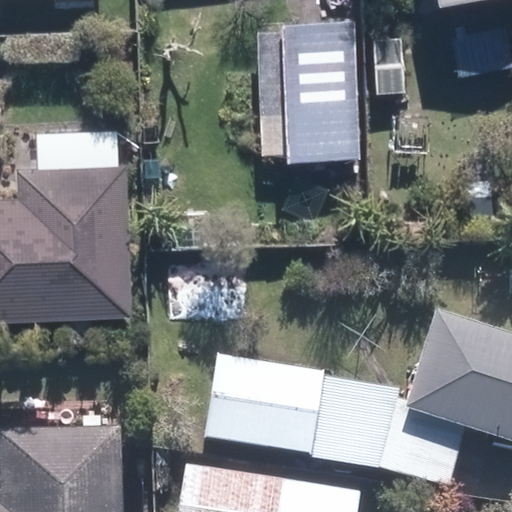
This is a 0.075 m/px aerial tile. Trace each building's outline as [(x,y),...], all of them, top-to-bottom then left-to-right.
[(351,26),(267,29),(270,147),(354,145),(351,26)] [(415,27),(372,26),(370,95),(413,96),(415,27)] [(36,197),(0,198),(0,302),(128,299),(124,165),(35,168),(36,197)] [(327,374),(219,358),(208,437),(314,453),(314,458),(453,479),(462,425),(511,441),(511,336),(440,313),(413,394),(326,381),(327,374)] [(120,511),(118,433),(12,436),(14,509),(0,509),(0,511),(120,511)] [(355,511),(358,497),(191,470),(184,511),(355,511)]
